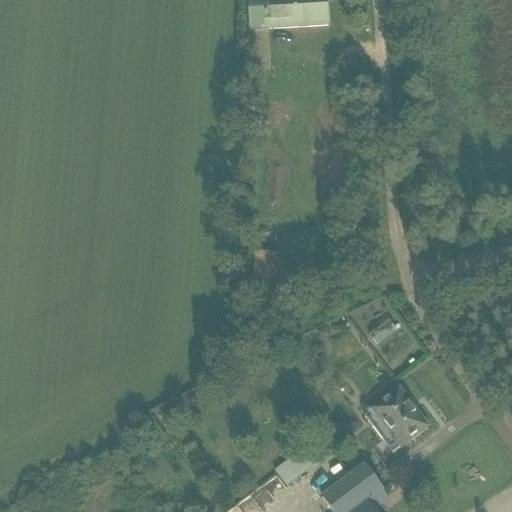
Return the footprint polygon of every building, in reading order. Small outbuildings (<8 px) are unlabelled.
[(269,32),(274,31),(328,27),(325,0),(248,0),(250,21),(265,20),(266,32),(269,32)] [(255,253),(253,280),(275,281),(276,254),(255,253)] [(390,322),(370,336),(377,347),(398,333),(390,322)] [(324,330),(316,335),(319,339),(325,341),(329,339),(324,330)] [(373,411),(365,418),(393,455),(427,429),(399,392),(373,411)] [(287,489),(312,469),(299,453),(274,473),(287,489)] [(365,468),(322,500),(331,511),(355,511),(368,503),(373,511),(376,511),(381,509),(390,503),(387,498),(383,491),(365,468)] [(261,511),(264,511),(256,495),(223,511),(261,511)] [(373,511),(368,503),(355,511),(373,511)]
